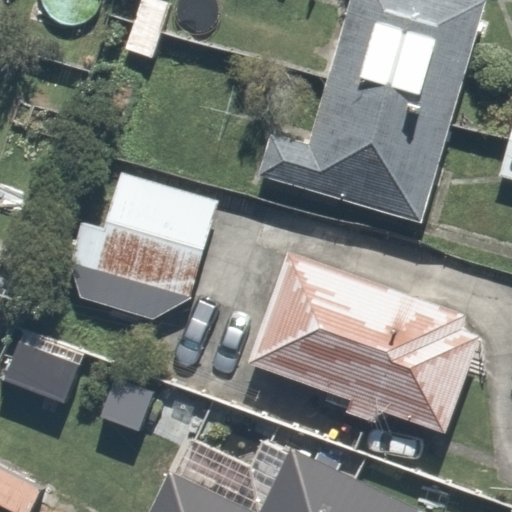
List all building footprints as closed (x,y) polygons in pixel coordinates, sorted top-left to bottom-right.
[(488,5),(469,0),(360,0),(319,141),(274,128),(260,176),(424,224),(488,5)] [(511,129),(500,177),(511,180),(511,129)] [(222,203),(123,172),(110,233),(88,226),(76,264),(84,266),(75,296),(158,322),(168,289),(192,297),(222,203)] [(0,227),(0,278),(5,281),(22,235),(0,227)] [(294,250),(254,363),(445,431),(485,318),(294,250)] [(154,385),(140,425),(220,453),(235,413),(154,385)] [(388,511),(397,493),(292,447),(263,511),(388,511)] [(0,450),(0,508),(7,511),(25,511),(45,475),(0,450)]
